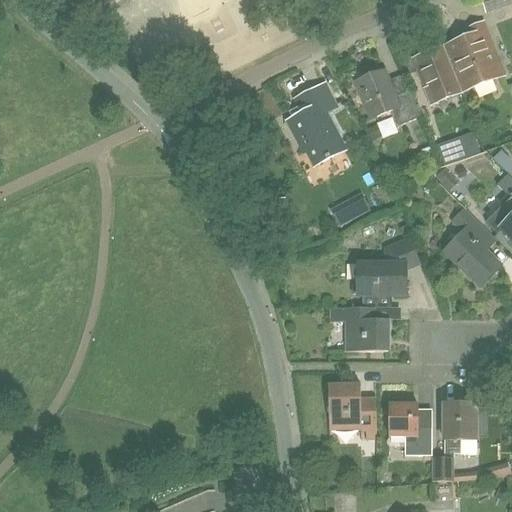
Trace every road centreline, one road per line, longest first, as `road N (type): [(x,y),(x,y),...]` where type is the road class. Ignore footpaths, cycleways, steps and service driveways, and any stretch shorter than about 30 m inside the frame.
road 1 (residential): [(292,511),(272,369),(252,294),(153,122)]
road 2 (residential): [(153,122),(410,0)]
road 3 (residential): [(153,122),(24,0)]
